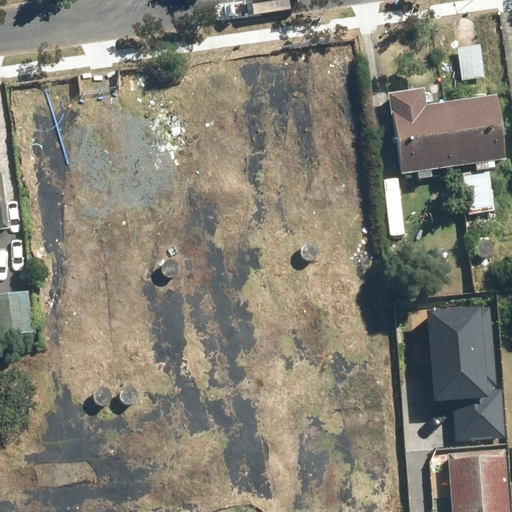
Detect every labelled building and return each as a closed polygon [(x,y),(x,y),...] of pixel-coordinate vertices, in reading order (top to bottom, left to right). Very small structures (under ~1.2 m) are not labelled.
[(456,48),(460,81),(482,79),(478,46),(456,48)] [(253,78),(230,79),(233,108),(255,106),(253,78)] [(364,160),(357,106),(346,107),(344,88),(317,91),(319,111),(286,114),(293,170),(324,167),(324,173),(337,172),(336,164),(364,160)] [(421,90),(386,95),(398,176),(503,161),(493,97),(423,107),(421,90)] [(167,198),(166,190),(177,188),(179,202),(196,200),(194,186),(209,183),(210,191),(226,189),(225,181),(254,177),(244,112),(161,125),(159,109),(123,115),(135,195),(153,192),(154,200),(167,198)] [(71,194),(70,187),(103,183),(96,128),(20,136),(26,192),(54,189),(55,196),(71,194)] [(460,174),(466,215),(491,211),(485,171),(460,174)] [(150,247),(146,203),(127,205),(131,249),(150,247)] [(485,241),(480,240),(476,241),(472,245),(471,250),(473,255),(477,258),(481,259),(486,257),(489,254),(490,249),(489,244),(485,241)] [(441,248),(436,247),(431,249),(428,253),(427,257),(429,262),(432,265),(437,266),(442,265),(445,261),(446,256),(445,252),(441,248)] [(0,294),(0,336),(32,332),(26,291),(0,294)] [(495,305),(425,310),(432,400),(453,398),(455,435),(504,432),(495,305)] [(42,405),(17,406),(21,465),(45,464),(42,405)] [(436,422),(414,423),(415,451),(437,450),(436,422)] [(401,505),(396,431),(342,435),(344,465),(333,466),(334,486),(342,485),(343,511),(384,511),(384,506),(401,505)] [(509,511),(506,445),(448,448),(451,511),(509,511)] [(295,511),(294,452),(217,453),(218,511),(295,511)] [(185,511),(186,458),(70,463),(72,511),(185,511)] [(37,511),(36,484),(0,486),(0,511),(37,511)]
